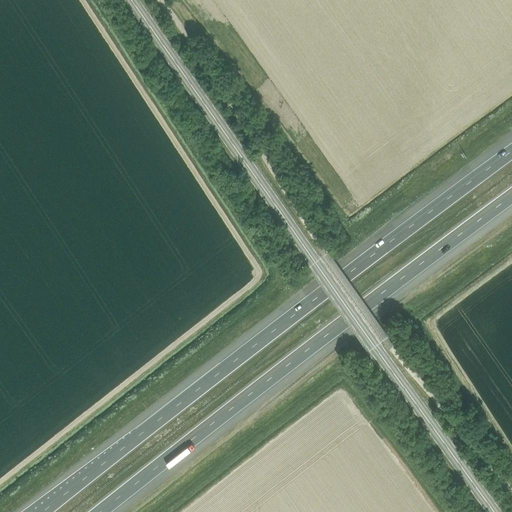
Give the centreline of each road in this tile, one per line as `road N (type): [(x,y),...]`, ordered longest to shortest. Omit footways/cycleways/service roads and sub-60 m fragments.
road 1 (secondary): [(493,511),(130,0)]
road 2 (motorway): [(511,151),(45,511)]
road 3 (motorway): [(101,511),(511,195)]
